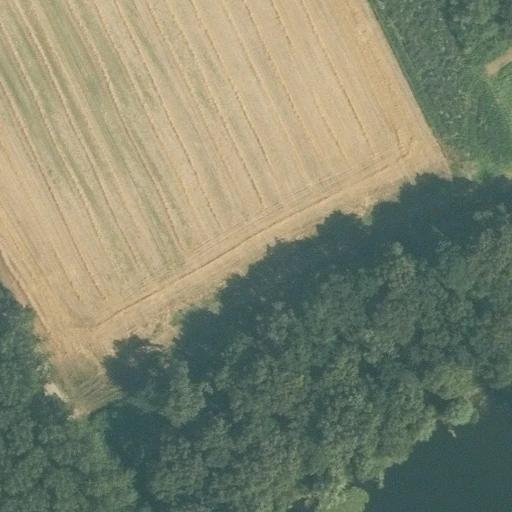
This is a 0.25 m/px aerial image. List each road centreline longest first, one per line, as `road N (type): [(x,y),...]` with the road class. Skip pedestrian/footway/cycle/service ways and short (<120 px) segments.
road 1 (track): [(66,412),(401,227),(511,196)]
road 2 (unclassified): [(125,511),(0,301)]
